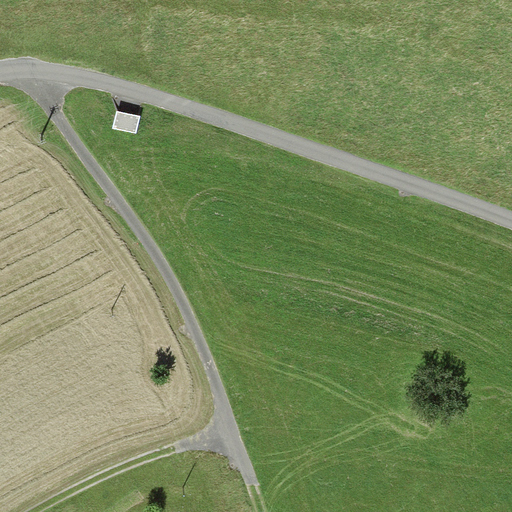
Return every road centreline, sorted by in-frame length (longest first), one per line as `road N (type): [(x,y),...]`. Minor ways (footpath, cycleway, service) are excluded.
road 1 (unclassified): [(0,64),(35,64),(511,223)]
road 2 (track): [(35,64),(37,93),(153,256),(219,379),(232,430)]
road 3 (track): [(232,430),(109,469),(24,511)]
